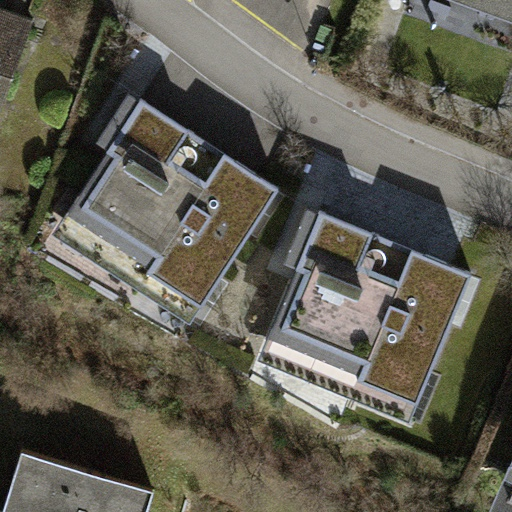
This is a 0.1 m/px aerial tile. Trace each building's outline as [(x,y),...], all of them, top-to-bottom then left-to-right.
[(39,11),(3,0),(0,0),(0,95),(10,99),(39,11)] [(511,0),(484,0),(511,9),(511,0)] [(286,183),(146,94),(61,229),(201,318),(286,183)] [(483,267),(329,205),(269,355),(423,417),(483,267)] [(4,511),(147,511),(154,491),(26,449),(4,511)]
